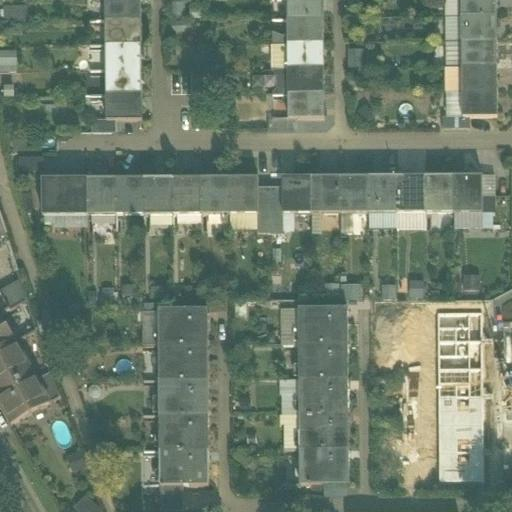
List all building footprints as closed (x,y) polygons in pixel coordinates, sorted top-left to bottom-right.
[(103,0),(104,23),(139,23),(138,0),(103,0)] [(286,0),(287,22),(321,22),(320,0),(286,0)] [(461,0),(461,20),(497,20),(496,0),(461,0)] [(461,20),(462,45),(497,45),(497,20),(461,20)] [(287,22),(287,47),(321,47),(321,22),(287,22)] [(104,23),(104,49),(139,48),(139,23),(104,23)] [(462,45),(462,70),(497,70),(497,45),(462,45)] [(287,47),(288,72),(321,72),(321,47),(287,47)] [(104,49),(105,74),(140,73),(139,48),(104,49)] [(0,72),(16,73),(16,53),(0,52),(0,72)] [(462,70),(462,94),(462,95),(497,95),(497,70),(462,70)] [(288,72),(288,97),(322,97),(321,72),(288,72)] [(105,74),(105,99),(140,98),(140,73),(105,74)] [(446,120),(463,120),(462,95),(462,94),(446,95),(446,120)] [(498,120),(497,95),(462,95),(463,120),(463,121),(467,121),(498,120)] [(322,123),(322,97),(288,97),(288,123),(322,123)] [(140,124),(140,98),(105,99),(105,124),(114,124),(140,124)] [(446,132),(467,132),(467,121),(463,121),(463,120),(446,120),(445,120),(445,132),(446,132)] [(93,135),(114,135),(114,124),(105,124),(93,124),(93,135)] [(17,172),(41,171),(41,159),(17,160),(17,172)] [(369,216),(397,216),(397,179),(368,180),(369,216)] [(397,216),(425,216),(425,179),(397,179),(397,216)] [(425,216),(454,215),(454,179),(425,179),(425,216)] [(482,179),(454,179),(454,215),(482,215),(482,179)] [(482,215),(494,215),(494,179),(482,179),(482,215)] [(294,217),(312,217),(311,180),(281,180),(281,190),(282,217),(283,217),(294,217)] [(322,216),(340,216),(340,180),(311,180),(312,217),(322,216)] [(353,216),(369,216),(368,180),(340,180),(340,216),(353,216)] [(145,218),(173,218),(173,181),(144,182),(145,218)] [(173,218),(202,218),(201,181),(173,181),(173,218)] [(202,218),(230,218),(230,181),(201,181),(202,218)] [(258,181),(230,181),(230,218),(256,217),(258,217),(258,190),(258,181)] [(45,219),(57,219),(57,182),(41,182),(42,219),(45,219)] [(57,219),(88,219),(87,182),(57,182),(57,219)] [(88,219),(116,219),(116,182),(87,182),(88,219)] [(116,219),(145,218),(144,182),(116,182),(116,219)] [(256,238),(271,238),(271,190),(258,190),(258,217),(256,217),(256,233),(256,238)] [(281,190),(271,190),(271,238),(283,238),(283,235),(283,217),(282,217),(281,190)] [(494,231),(494,215),(482,215),(454,215),(454,232),(494,231)] [(322,236),(322,216),(312,217),(312,236),(322,236)] [(353,216),(340,216),(340,237),(353,237),(353,216)] [(426,233),(425,216),(397,216),(397,233),(426,233)] [(230,233),(256,233),(256,217),(230,218),(230,233)] [(283,217),(283,235),(294,235),(294,217),(283,217)] [(57,219),(45,219),(45,226),(58,226),(58,231),(88,231),(88,219),(57,219)] [(0,251),(7,248),(4,240),(0,242),(0,318),(1,318),(2,318),(11,313),(0,295),(0,251)] [(28,304),(20,284),(0,294),(0,295),(11,313),(28,304)] [(455,303),(455,315),(468,315),(468,303),(455,303)] [(281,348),(300,348),(299,312),(280,312),(281,348)] [(299,312),(300,348),(348,348),(348,312),(299,312)] [(158,314),(158,349),(207,349),(206,313),(158,314)] [(158,349),(158,314),(143,314),(143,349),(158,349)] [(437,315),(438,343),(482,343),(482,315),(468,315),(455,315),(437,315)] [(0,352),(16,343),(2,318),(1,318),(0,318),(0,352)] [(0,395),(34,376),(23,357),(16,343),(0,352),(0,395)] [(438,343),(438,371),(482,371),(482,343),(438,343)] [(23,357),(34,376),(49,368),(43,347),(23,357)] [(300,348),(300,383),(348,382),(348,348),(300,348)] [(158,349),(158,384),(207,384),(207,349),(158,349)] [(61,401),(49,368),(34,376),(49,407),(61,401)] [(438,371),(438,399),(482,398),(482,371),(438,371)] [(49,407),(34,376),(0,395),(0,406),(12,428),(49,407)] [(300,383),(300,418),(349,417),(348,382),(300,383)] [(280,418),(282,418),(300,418),(300,383),(279,383),(280,418)] [(158,384),(158,419),(207,419),(207,384),(158,384)] [(438,399),(438,427),(483,426),(482,398),(438,399)] [(300,418),(301,453),(349,452),(349,417),(300,418)] [(286,452),(301,453),(300,418),(282,418),(282,428),(286,428),(286,452)] [(158,419),(159,454),(207,454),(207,419),(158,419)] [(438,427),(439,455),(483,454),(483,426),(438,427)] [(349,488),(349,452),(301,453),(301,488),(349,488)] [(208,489),(207,454),(159,454),(159,490),(183,489),(208,489)] [(439,455),(439,482),(457,482),(471,482),(483,482),(483,454),(439,455)] [(433,494),(457,494),(457,482),(439,482),(433,482),(433,494)] [(471,482),(457,482),(457,494),(471,494),(471,482)] [(159,511),(182,511),(183,489),(159,490),(159,511)]
